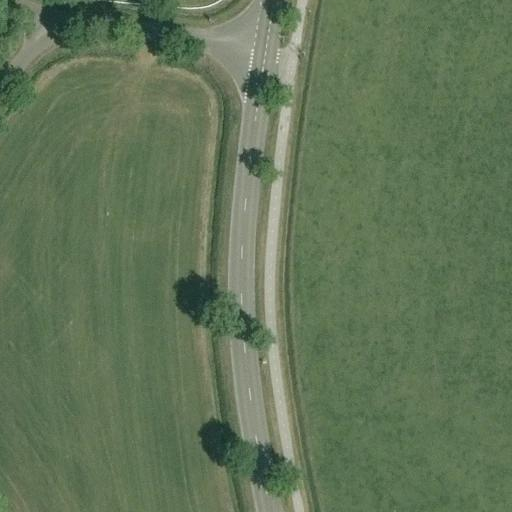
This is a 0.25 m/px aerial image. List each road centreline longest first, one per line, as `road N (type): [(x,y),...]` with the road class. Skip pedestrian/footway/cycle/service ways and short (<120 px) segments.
road 1 (tertiary): [(269,511),(245,367),(239,261),(265,54)]
road 2 (unclassified): [(265,54),(50,18)]
